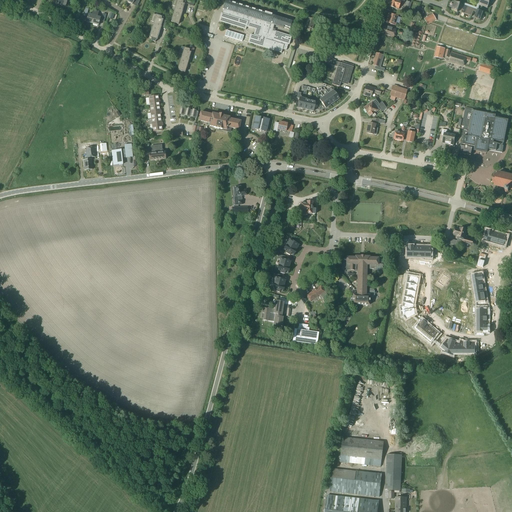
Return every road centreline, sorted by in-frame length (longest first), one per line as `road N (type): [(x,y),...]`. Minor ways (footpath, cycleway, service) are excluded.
road 1 (tertiary): [(175,511),(273,165)]
road 2 (residential): [(511,241),(495,284),(494,332),(486,338),(444,331),(422,312),(420,291),(437,269),(443,238)]
road 3 (tertiary): [(0,195),(218,167)]
road 4 (residential): [(321,124),(166,86)]
road 5 (residential): [(455,203),(458,172),(352,147)]
road 6 (residential): [(332,251),(331,267),(297,293),(291,289),(302,255),(319,250)]
